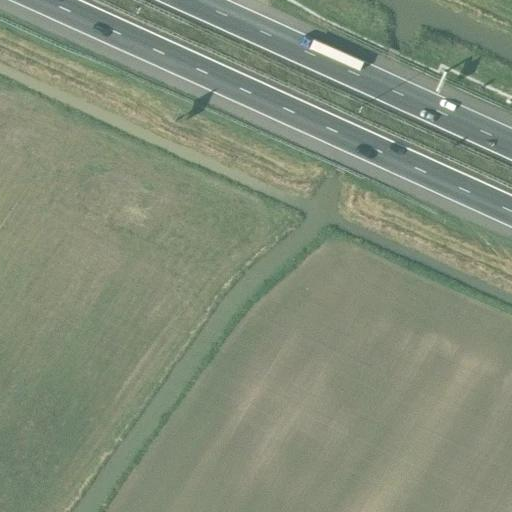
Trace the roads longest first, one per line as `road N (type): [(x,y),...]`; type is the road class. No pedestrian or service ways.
road 1 (motorway): [(32,0),(511,215)]
road 2 (motorway): [(511,144),(189,0)]
